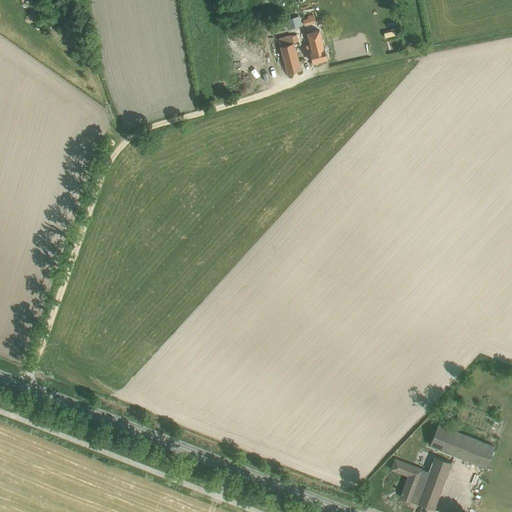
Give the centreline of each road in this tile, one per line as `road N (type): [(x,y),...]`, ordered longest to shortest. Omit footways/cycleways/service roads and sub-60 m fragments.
road 1 (unknown): [(31,388),(115,143),(311,74)]
road 2 (tertiary): [(347,511),(0,375)]
